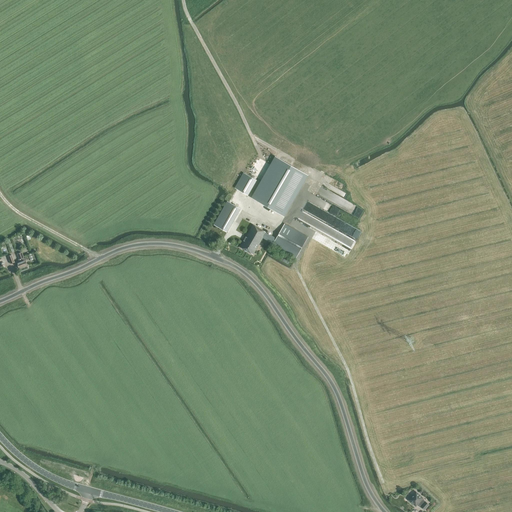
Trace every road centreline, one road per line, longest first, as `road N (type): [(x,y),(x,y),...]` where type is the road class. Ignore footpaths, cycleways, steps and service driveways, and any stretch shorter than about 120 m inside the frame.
road 1 (unclassified): [(385,511),(367,486),(337,393),(238,268),(187,247),(142,243),(0,302)]
road 2 (track): [(100,257),(18,212),(0,193)]
